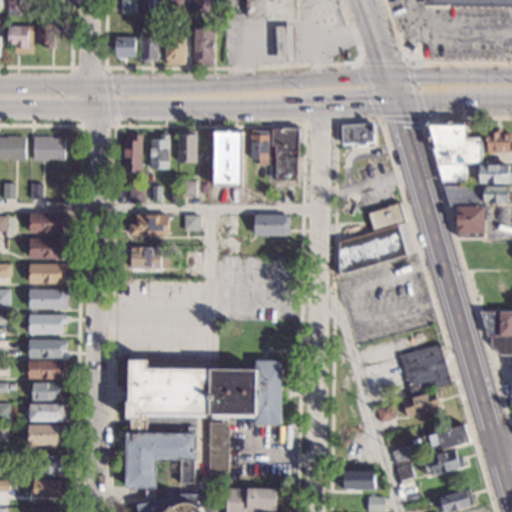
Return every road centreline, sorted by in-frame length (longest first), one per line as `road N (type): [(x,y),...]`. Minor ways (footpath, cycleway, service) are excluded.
road 1 (secondary): [(511,507),(361,0)]
road 2 (secondary): [(511,77),(0,85)]
road 3 (residential): [(89,511),(92,0)]
road 4 (secondary): [(0,105),(511,107)]
road 5 (residential): [(312,511),(321,108)]
